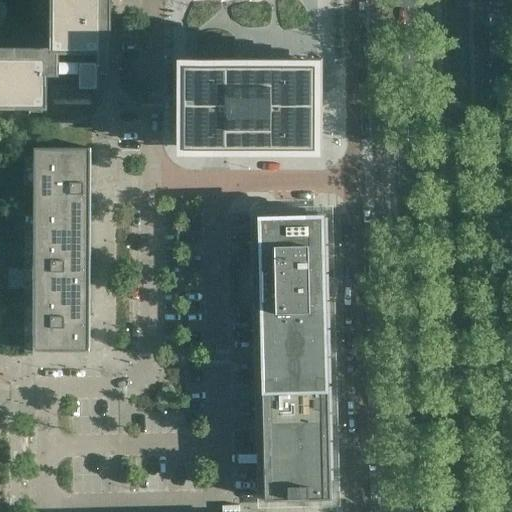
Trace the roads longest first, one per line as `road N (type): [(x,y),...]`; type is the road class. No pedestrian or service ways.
road 1 (secondary): [(408,0),(422,511)]
road 2 (secondary): [(511,511),(504,0)]
road 3 (residential): [(47,511),(47,387),(132,387),(148,378),(150,183)]
road 4 (residential): [(354,183),(363,511)]
road 5 (residential): [(354,183),(150,183)]
road 6 (residential): [(150,183),(151,0)]
